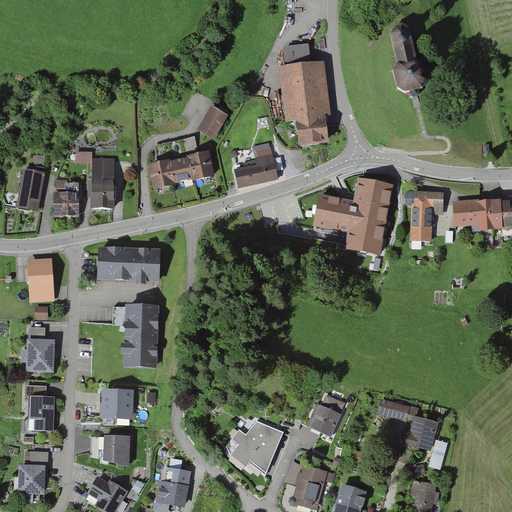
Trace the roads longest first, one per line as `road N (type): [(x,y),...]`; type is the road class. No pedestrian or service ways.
road 1 (residential): [(75,238),(66,487),(56,511)]
road 2 (residential): [(191,215),(177,429),(202,462)]
road 3 (tertiary): [(360,154),(191,215)]
road 4 (residential): [(333,0),(337,73),(360,154)]
road 5 (tertiary): [(511,174),(438,171),(360,154)]
